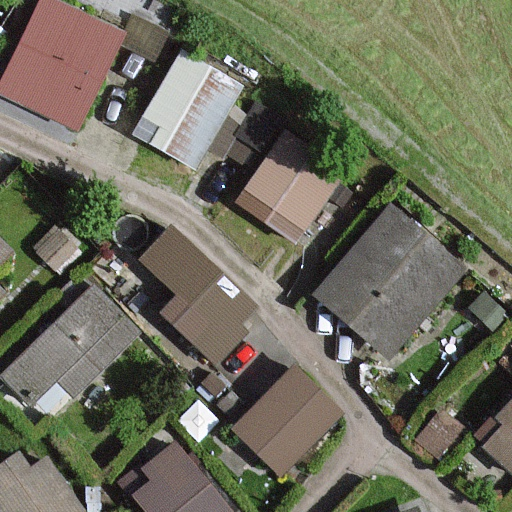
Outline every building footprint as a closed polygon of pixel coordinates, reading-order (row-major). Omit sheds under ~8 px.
[(116,34),(44,0),(42,0),(0,86),(0,93),(70,127),(116,34)] [(239,87),(180,53),(132,135),(190,169),(239,87)] [(334,176),(283,140),(238,203),(288,239),(334,176)] [(456,268),(389,210),(314,296),(382,354),(456,268)] [(257,314),(170,231),(141,261),(179,297),(164,313),(213,360),(257,314)] [(139,333),(95,288),(4,377),(34,407),(61,380),(75,395),(139,333)] [(334,416),(290,373),(234,431),(279,473),(334,416)] [(511,402),(498,418),(507,426),(489,445),(511,466),(511,402)] [(233,511),(175,445),(148,469),(158,480),(135,500),(145,511),(233,511)] [(34,474),(21,456),(0,470),(0,499),(8,511),(85,511),(51,462),(34,474)]
